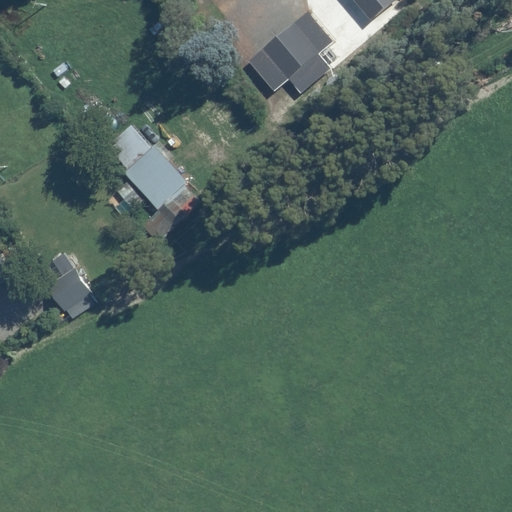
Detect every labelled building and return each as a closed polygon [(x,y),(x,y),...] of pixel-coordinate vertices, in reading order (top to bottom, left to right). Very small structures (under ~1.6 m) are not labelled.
[(313,10),(253,60),(278,91),(292,80),(306,97),(338,70),(326,55),(341,43),(313,10)] [(164,209),(187,187),(192,182),(159,144),(156,146),(137,125),(110,148),(164,209)] [(135,209),(146,200),(129,181),(119,190),(135,209)] [(187,187),(164,209),(146,224),(166,247),(208,210),(187,187)] [(0,301),(20,288),(0,256),(0,301)] [(54,285),(76,318),(103,300),(81,267),(54,285)]
